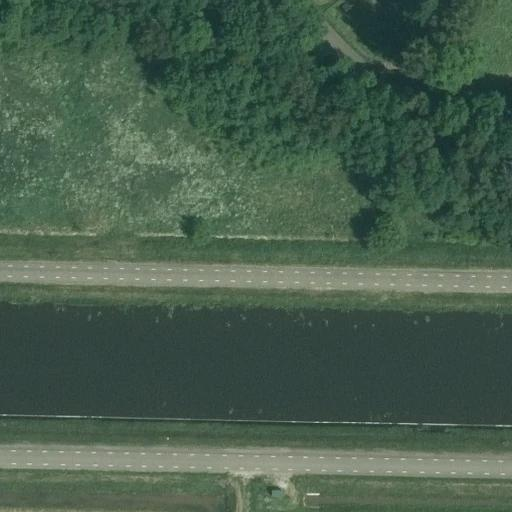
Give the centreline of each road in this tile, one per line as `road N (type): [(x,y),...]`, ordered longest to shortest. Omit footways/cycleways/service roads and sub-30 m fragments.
road 1 (tertiary): [(511,283),(0,272)]
road 2 (tertiary): [(0,457),(511,468)]
